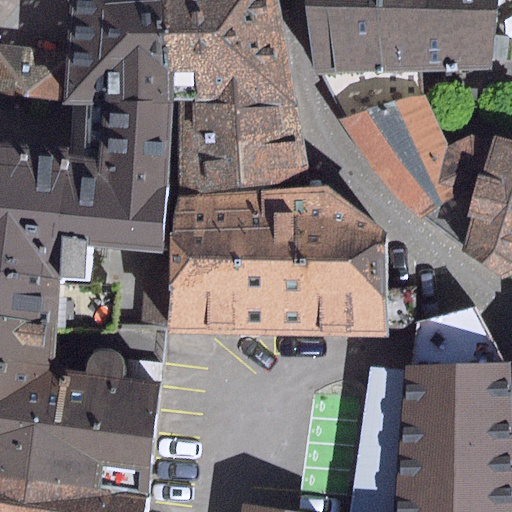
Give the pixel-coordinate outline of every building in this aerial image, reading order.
[(173,0),(70,0),(70,51),(70,105),(173,100),(178,101),(173,0)] [(276,0),(173,0),(178,101),(296,104),(276,0)] [(501,0),(306,0),(317,75),(324,75),(349,120),(424,96),(421,73),(489,71),(501,0)] [(0,46),(0,94),(70,105),(70,51),(0,46)] [(0,270),(61,280),(84,280),(87,244),(163,252),(173,100),(70,105),(0,94),(0,270)] [(349,120),(342,122),(395,197),(422,220),(503,280),(511,274),(511,140),(492,134),(490,140),(471,134),(448,145),(424,96),(349,120)] [(326,189),(296,104),(178,101),(173,198),(326,189)] [(386,233),(326,189),(173,198),(169,253),(168,285),(166,325),(166,336),(386,339),(386,233)] [(0,270),(0,316),(54,325),(61,283),(61,280),(0,270)] [(142,323),(166,325),(168,285),(144,284),(142,323)] [(143,511),(163,389),(123,382),(124,370),(121,360),(113,350),(103,349),(91,355),(84,363),(84,376),(47,370),(54,325),(0,316),(0,505),(45,511),(143,511)] [(511,511),(511,374),(511,362),(371,365),(349,511),(511,511)]
